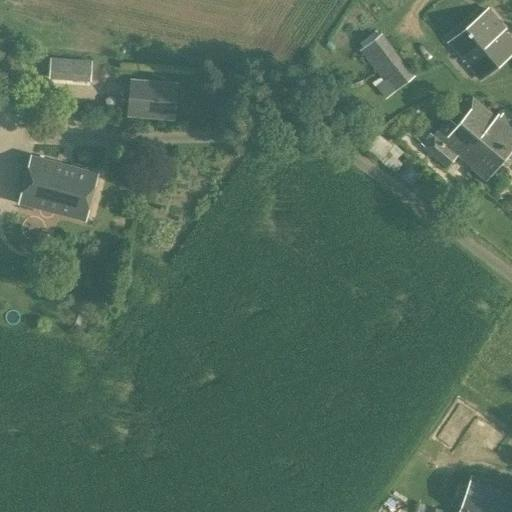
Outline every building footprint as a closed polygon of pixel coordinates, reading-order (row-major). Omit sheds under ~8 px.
[(480,80),(511,52),(511,43),(502,32),(505,30),(488,11),(449,44),(480,80)] [(382,36),(360,50),(388,96),(410,83),(382,36)] [(50,59),(49,81),(90,84),(92,62),(50,59)] [(173,119),(176,84),(131,80),(128,116),(173,119)] [(485,181),(511,150),(511,128),(498,116),(495,118),(472,98),(459,113),(464,118),(457,126),(449,118),(423,148),(446,168),(457,156),(485,181)] [(84,221),(97,174),(32,157),(20,204),(10,241),(40,249),(50,212),(84,221)] [(477,412),(457,398),(430,438),(450,452),(477,412)] [(511,511),(511,490),(472,477),(460,511),(511,511)] [(382,511),(402,511),(388,500),(380,510),(382,511)] [(420,501),(416,511),(442,511),(444,507),(420,501)]
